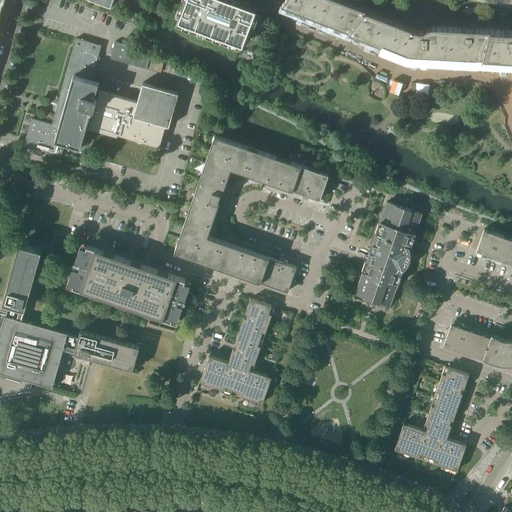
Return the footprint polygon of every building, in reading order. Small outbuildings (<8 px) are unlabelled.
[(88,0),(110,8),(113,0),(88,0)] [(235,0),(185,0),(175,28),(239,52),(248,30),(255,10),(256,8),(235,0)] [(511,29),(435,26),(433,26),(431,26),(429,26),(426,28),(423,29),(420,31),(340,0),(284,0),(281,5),(408,54),(409,54),(511,59),(511,29)] [(124,20),(136,24),(139,14),(127,9),(124,20)] [(255,10),(248,30),(262,35),(270,16),(255,10)] [(60,125),(59,126),(84,133),(86,125),(89,126),(88,128),(117,136),(118,135),(132,139),(159,146),(165,126),(169,127),(174,107),(178,93),(142,82),(137,101),(106,92),(99,90),(99,92),(95,91),(98,81),(91,79),(95,68),(101,45),(76,38),(65,75),(57,104),(65,106),(62,117),(61,117),(59,125),(60,125)] [(151,53),(151,52),(134,47),(120,43),(115,41),(110,58),(123,62),(123,61),(129,62),(129,63),(130,63),(136,64),(136,65),(137,66),(137,65),(143,67),(143,68),(156,71),(160,57),(160,56),(151,53)] [(59,126),(53,124),(31,118),(24,145),(56,154),(61,156),(65,143),(80,147),(84,133),(59,126)] [(320,199),(328,174),(320,171),(319,175),(307,171),(308,167),(291,161),(290,165),(274,159),(276,156),(214,135),(212,143),(215,144),(211,156),(208,155),(181,232),(184,233),(180,244),(177,243),(174,251),(235,273),(236,269),(252,275),(251,278),(268,284),(269,281),(275,283),(281,285),(279,288),(288,291),(296,266),(208,235),(216,211),(216,210),(222,212),(222,213),(223,212),(223,209),(224,205),(224,204),(225,202),(227,198),(228,197),(229,194),(228,194),(228,195),(222,193),(231,168),(305,194),(320,199)] [(54,183),(55,178),(44,175),(42,179),(54,183)] [(421,213),(401,206),(387,201),(373,242),(372,243),(371,244),(370,245),(370,246),(369,248),(369,249),(369,250),(370,251),(357,288),(355,293),(367,297),(366,302),(368,303),(373,304),(375,305),(377,300),(389,305),(390,305),(401,272),(400,271),(402,270),(403,269),(405,268),(406,267),(407,265),(408,263),(409,261),(410,259),(410,257),(410,256),(411,255),(411,253),(410,251),(410,249),(409,246),(410,246),(419,220),(421,213)] [(511,341),(504,342),(451,323),(445,341),(452,343),(451,347),(463,352),(465,348),(478,352),(477,356),(484,359),(484,358),(500,364),(511,363),(511,242),(502,239),(504,235),(491,231),(490,235),(482,232),(476,250),(511,262),(511,341)] [(5,315),(0,332),(0,372),(27,380),(32,381),(52,387),(63,348),(74,352),(77,353),(78,353),(83,355),(84,355),(89,356),(90,356),(90,357),(100,360),(100,359),(101,360),(106,361),(107,361),(107,362),(112,363),(113,363),(112,363),(117,365),(117,364),(118,364),(118,365),(123,366),(124,366),(129,368),(129,367),(130,368),(133,369),(136,358),(139,346),(136,345),(135,345),(130,343),(129,343),(125,342),(124,342),(124,341),(119,340),(118,340),(113,338),(113,339),(112,338),(107,337),(106,337),(101,335),(96,334),(95,334),(95,333),(84,330),(84,331),(83,330),(80,329),(78,336),(66,333),(55,330),(56,329),(42,325),(21,319),(24,308),(25,309),(26,305),(26,304),(27,299),(28,299),(29,294),(29,293),(31,288),(30,288),(31,287),(32,282),(32,281),(33,281),(34,276),(36,271),(35,271),(36,270),(37,265),(37,264),(39,259),(39,258),(40,253),(40,252),(41,252),(42,249),(18,243),(17,246),(18,246),(17,247),(16,252),(16,253),(14,257),(14,258),(13,263),(13,264),(12,264),(11,269),(11,270),(9,275),(10,275),(10,276),(9,276),(8,281),(6,286),(7,286),(6,287),(5,292),(5,293),(4,293),(3,298),(3,299),(2,302),(9,304),(6,315),(5,315)] [(87,245),(86,245),(86,248),(80,246),(75,260),(80,262),(78,269),(72,267),(67,282),(73,284),(72,286),(171,321),(172,318),(177,320),(182,305),(177,303),(179,296),(185,298),(190,284),(184,282),(185,279),(168,273),(167,276),(157,272),(158,270),(144,265),(143,266),(127,260),(128,259),(114,254),(113,257),(103,253),(104,251),(87,245)] [(51,274),(41,271),(36,291),(46,294),(51,274)] [(209,355),(200,381),(209,384),(210,380),(216,382),(215,386),(221,388),(220,391),(222,392),(223,393),(224,394),(226,395),(228,396),(230,397),(232,397),(233,398),(235,398),(238,398),(240,398),(241,395),(247,397),(248,393),(255,395),(253,399),(262,403),(271,376),(249,369),(251,363),(254,364),(260,345),(258,344),(259,339),(262,331),(265,332),(271,314),(269,313),(271,305),(250,298),(245,312),(246,312),(244,317),(234,344),(235,344),(233,348),(228,361),(209,355)] [(439,392),(436,399),(458,406),(463,391),(462,391),(464,388),(464,387),(469,374),(448,366),(445,374),(442,373),(436,391),(439,392)] [(428,424),(426,430),(448,438),(452,425),(451,425),(453,421),(458,406),(436,399),(434,406),(431,405),(425,423),(428,424)] [(448,438),(426,430),(404,422),(394,448),(403,451),(405,448),(411,450),(410,454),(416,456),(415,458),(416,460),(418,461),(419,462),(421,463),(422,463),(424,464),(426,465),(428,465),(430,465),(433,465),(435,465),(436,463),(442,465),(443,461),(449,463),(448,467),(457,470),(466,444),(448,438)] [(511,511),(511,509),(506,506),(508,503),(511,496),(511,487),(509,492),(500,507),(502,508),(499,511),(511,511)]
